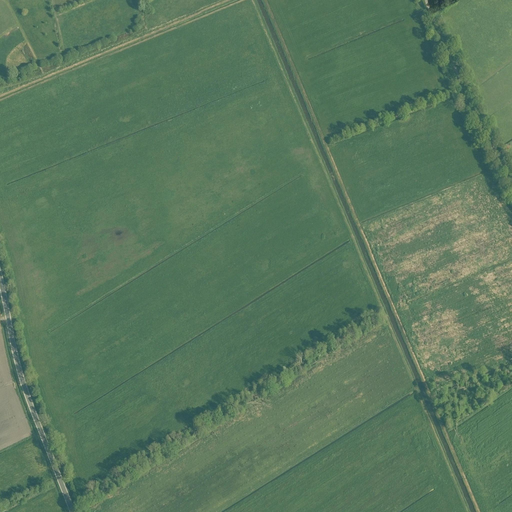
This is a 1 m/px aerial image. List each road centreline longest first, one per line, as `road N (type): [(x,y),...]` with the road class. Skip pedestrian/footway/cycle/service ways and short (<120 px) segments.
road 1 (track): [(466,511),(252,0)]
road 2 (unclassified): [(72,511),(19,373),(0,278)]
road 3 (track): [(511,183),(425,0)]
